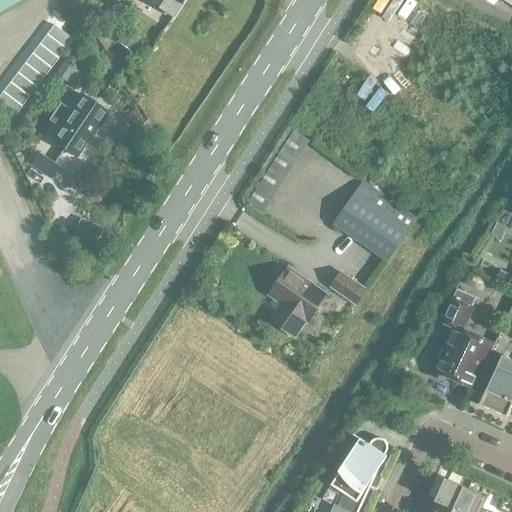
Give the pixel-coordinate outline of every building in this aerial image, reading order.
[(0,0),(0,11),(20,0),(0,0)] [(148,0),(172,15),(182,0),(148,0)] [(0,81),(0,101),(15,113),(75,37),(51,17),(0,81)] [(65,59),(55,73),(63,80),(66,82),(77,68),(65,59)] [(81,94),(50,140),(76,157),(106,111),(81,94)] [(460,194),(480,165),(385,97),(365,126),(460,194)] [(133,109),(121,118),(130,131),(142,123),(133,109)] [(270,212),(307,134),(290,126),(254,205),(270,212)] [(58,167),(55,164),(38,153),(30,165),(50,178),(58,167)] [(334,224),(387,261),(417,218),(364,181),(334,224)] [(108,231),(79,218),(72,234),(101,247),(108,231)] [(327,295),(288,268),(270,294),(286,305),(281,313),(276,313),(272,320),(295,336),(306,320),(309,321),(327,295)] [(341,273),(332,286),(357,304),(366,290),(341,273)] [(436,370),(473,387),(493,343),(463,329),(473,307),(452,298),(441,321),(456,328),(436,370)] [(507,417),(511,406),(511,359),(503,355),(480,404),(507,417)] [(358,511),(370,487),(376,490),(382,478),(376,475),(379,468),(387,456),(385,455),(387,451),(388,450),(388,448),(388,446),(388,445),(387,443),(386,442),(385,441),(384,440),(383,439),(381,438),(378,438),(376,438),(375,439),(374,439),(373,440),(372,441),(371,443),(370,445),(361,439),(332,485),(344,493),(342,498),(338,496),(331,511),(358,511)] [(449,479),(439,501),(462,511),(480,511),(488,497),(449,479)] [(462,511),(439,501),(433,511),(462,511)]
